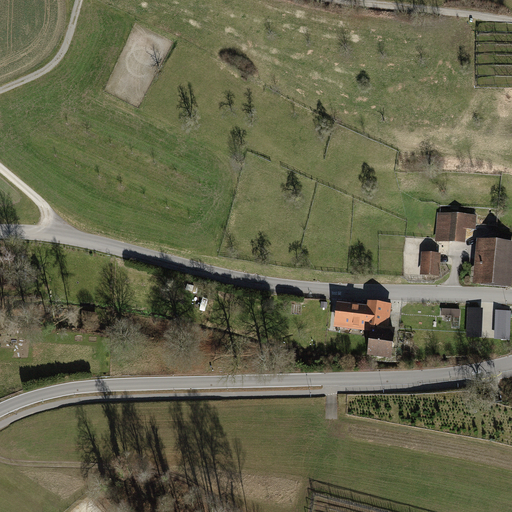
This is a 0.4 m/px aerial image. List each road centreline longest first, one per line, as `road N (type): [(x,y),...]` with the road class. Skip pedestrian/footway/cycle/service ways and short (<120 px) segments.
road 1 (tertiary): [(511,296),(292,287),(93,241),(0,232)]
road 2 (tertiary): [(0,413),(65,392),(418,379),(511,364)]
road 3 (track): [(0,461),(171,472),(225,511)]
road 4 (track): [(349,0),(511,20)]
road 5 (track): [(0,92),(55,63),(80,0)]
